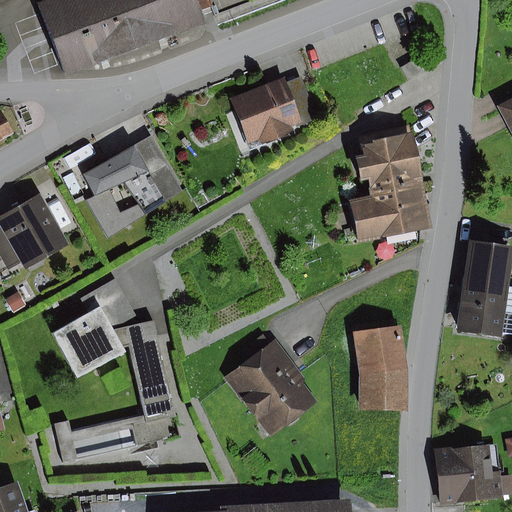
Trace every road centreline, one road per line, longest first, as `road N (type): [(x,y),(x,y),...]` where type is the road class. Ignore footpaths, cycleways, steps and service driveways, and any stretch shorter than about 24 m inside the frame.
road 1 (residential): [(418,511),(420,408),(463,76),(462,0)]
road 2 (residential): [(98,101),(368,0)]
